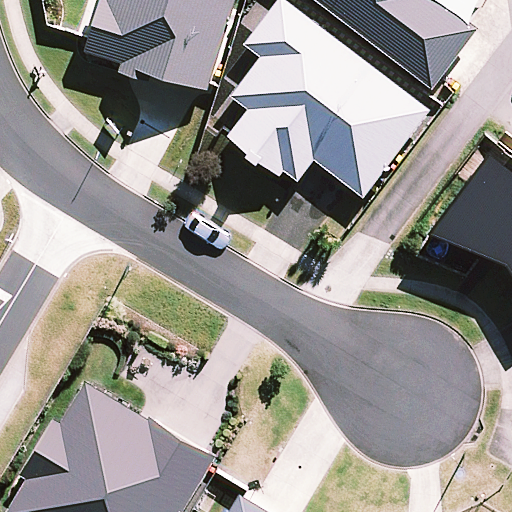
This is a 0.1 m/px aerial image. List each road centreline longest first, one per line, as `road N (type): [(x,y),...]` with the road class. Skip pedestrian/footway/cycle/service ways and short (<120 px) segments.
road 1 (residential): [(77,189),(398,375)]
road 2 (residential): [(0,321),(77,189)]
